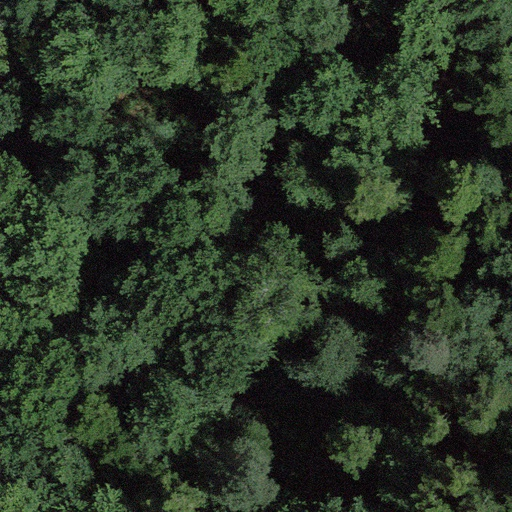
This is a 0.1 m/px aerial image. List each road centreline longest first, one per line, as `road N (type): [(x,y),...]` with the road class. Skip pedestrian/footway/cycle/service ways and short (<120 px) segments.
road 1 (track): [(446,0),(353,293),(324,511)]
road 2 (unclassified): [(24,0),(26,511)]
